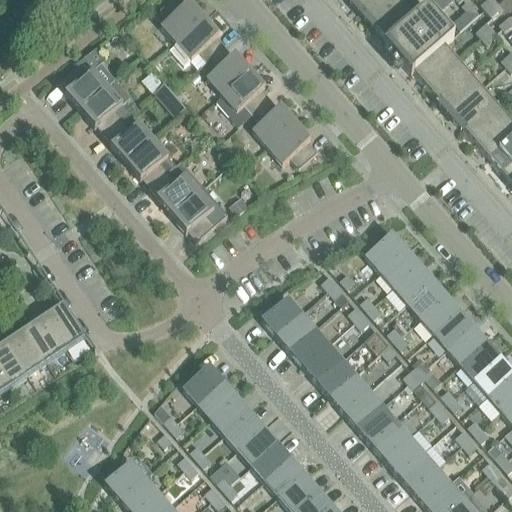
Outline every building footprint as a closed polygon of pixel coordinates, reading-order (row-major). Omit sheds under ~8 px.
[(83,0),(62,0),(70,11),(84,0),(83,0)] [(161,31),(176,48),(204,24),(189,7),(187,9),(179,0),(176,0),(160,15),(168,25),(161,31)] [(352,0),(349,3),(362,18),(381,0),(352,0)] [(381,0),(362,18),(374,32),(405,5),(400,0),(381,0)] [(461,0),(440,0),(434,6),(441,14),(454,2),(459,7),(464,2),(461,0)] [(480,10),(486,16),(496,7),(491,1),(480,10)] [(375,33),(387,46),(418,20),(417,19),(405,5),(374,32),(375,33)] [(466,16),(452,28),(459,36),(479,19),(467,6),(462,11),(466,16)] [(496,7),(486,16),(491,22),(501,13),(496,7)] [(411,79),(414,76),(413,76),(443,49),(444,50),(454,42),(427,11),(417,19),(418,20),(387,46),(384,48),(411,79)] [(511,24),(509,21),(498,31),(504,37),(511,29),(511,24)] [(176,48),(170,54),(185,71),(191,65),(198,59),(206,68),(224,52),(216,43),(219,41),(204,24),(176,48)] [(475,37),(480,43),(491,33),(486,28),(475,37)] [(491,33),(480,43),(485,49),(496,39),(491,33)] [(413,76),(414,76),(426,90),(456,64),(444,50),(443,49),(413,76)] [(206,84),(221,101),(249,77),(234,59),(232,61),(224,52),(206,68),(214,77),(206,84)] [(500,66),(506,72),(511,66),(511,57),(500,66)] [(437,104),(438,105),(469,78),(456,64),(426,90),(438,104),(437,104)] [(64,99),(79,116),(107,92),(92,75),(85,81),(76,71),(57,88),(57,89),(58,88),(66,97),(64,99)] [(238,132),(252,121),(270,105),(262,95),(264,94),(249,77),(221,101),(215,106),(238,132)] [(438,105),(451,120),(481,93),(469,78),(438,105)] [(107,92),(79,116),(94,133),(96,132),(104,141),(122,125),(129,119),(121,110),(122,109),(129,103),(114,86),(107,92)] [(154,99),(164,110),(174,101),(164,90),(154,99)] [(451,120),(463,134),(494,107),(481,93),(451,120)] [(252,136),(267,153),(295,129),(280,112),(278,114),(270,105),(252,121),(260,130),(252,136)] [(464,135),(476,148),(507,122),(494,107),(463,134),(464,135)] [(122,125),(104,141),(112,150),(110,152),(125,169),(153,144),(138,127),(137,128),(129,119),(122,125)] [(476,148),(489,163),(511,142),(511,128),(507,122),(476,148)] [(295,129),(267,153),(282,170),(289,164),(298,174),(318,157),(317,156),(316,157),(308,148),(310,146),(295,129)] [(511,142),(489,163),(502,177),(511,168),(511,142)] [(153,144),(125,169),(140,186),(142,184),(150,193),(168,177),(176,171),(168,162),(153,144)] [(168,177),(150,193),(158,202),(156,204),(171,221),(199,197),(203,193),(181,167),(176,171),(168,177)] [(511,168),(502,177),(511,189),(511,168)] [(199,197),(171,221),(186,238),(188,237),(196,246),(195,247),(195,248),(214,231),(215,231),(227,220),(203,193),(199,197)] [(240,202),(229,210),(237,221),(248,212),(240,202)] [(370,248),(360,256),(365,262),(379,278),(405,256),(391,239),(375,253),(370,248)] [(379,278),(393,294),(419,271),(405,256),(379,278)] [(393,294),(406,309),(432,286),(419,271),(393,294)] [(347,279),(339,286),(346,294),(354,287),(347,279)] [(320,289),(327,297),(335,290),(328,282),(320,289)] [(406,309),(419,325),(445,302),(432,286),(406,309)] [(335,290),(327,297),(334,305),(342,298),(335,290)] [(359,309),(366,317),(374,310),(367,302),(359,309)] [(419,325),(433,340),(459,317),(445,302),(419,325)] [(261,326),(275,342),(302,319),(287,303),(261,326)] [(63,308),(43,321),(66,355),(86,341),(63,308)] [(374,310),(366,317),(373,325),(381,318),(374,310)] [(347,320),(354,328),(362,321),(355,313),(347,320)] [(433,340),(446,355),(472,333),(459,317),(433,340)] [(275,342),(289,357),(315,335),(302,319),(275,342)] [(43,321),(24,334),(47,367),(66,355),(43,321)] [(362,321),(354,328),(361,335),(368,329),(362,321)] [(386,340),(393,348),(401,341),(394,333),(386,340)] [(446,355),(460,371),(486,348),(472,333),(446,355)] [(24,334),(5,346),(28,380),(47,367),(24,334)] [(289,357),(302,373),(328,350),(315,335),(289,357)] [(375,337),(364,346),(377,361),(380,358),(388,351),(381,344),(375,337)] [(401,341),(393,348),(400,356),(407,349),(401,341)] [(5,346),(0,349),(0,379),(9,392),(28,380),(5,346)] [(460,371),(473,387),(499,364),(486,348),(460,371)] [(302,373),(316,388),(342,365),(328,350),(302,373)] [(388,351),(380,358),(387,366),(395,359),(388,351)] [(473,387),(487,402),(511,379),(511,378),(499,364),(473,387)] [(316,388),(329,404),(355,381),(342,365),(316,388)] [(422,366),(412,374),(417,380),(427,372),(422,366)] [(183,394),(197,411),(223,388),(209,371),(183,394)] [(427,372),(417,380),(422,386),(425,384),(433,377),(427,372)] [(402,383),(407,389),(417,380),(412,374),(402,383)] [(433,377),(425,384),(433,394),(441,387),(433,377)] [(0,379),(0,398),(9,392),(0,379)] [(511,379),(487,402),(500,417),(511,406),(511,379)] [(417,380),(407,389),(412,395),(422,386),(417,380)] [(329,404),(342,419),(369,396),(355,381),(329,404)] [(197,411),(210,426),(236,403),(223,388),(197,411)] [(440,402),(447,410),(455,403),(448,395),(440,402)] [(342,419),(356,434),(382,411),(369,396),(342,419)] [(210,426),(224,441),(250,419),(236,403),(210,426)] [(455,403),(447,410),(454,418),(461,411),(455,403)] [(427,413),(434,420),(442,414),(435,406),(427,413)] [(511,406),(500,417),(511,431),(511,406)] [(161,409),(154,418),(162,427),(169,435),(177,428),(170,420),(161,409)] [(356,434),(369,450),(395,427),(382,411),(356,434)] [(442,414),(434,420),(441,428),(449,421),(442,414)] [(224,441),(237,457),(263,434),(250,419),(224,441)] [(467,433),(473,440),(481,434),(474,426),(467,433)] [(369,450),(383,466),(409,443),(395,427),(369,450)] [(177,428),(169,435),(176,443),(184,436),(177,428)] [(237,457),(251,472),(277,449),(263,434),(237,457)] [(481,434),(473,440),(480,448),(488,441),(481,434)] [(454,443),(461,451),(469,444),(462,437),(454,443)] [(157,445),(164,453),(172,446),(165,438),(157,445)] [(383,466),(396,481),(422,458),(409,443),(383,466)] [(469,444),(461,451),(468,459),(476,452),(469,444)] [(251,472),(264,487),(290,465),(277,449),(251,472)] [(189,458),(196,466),(204,459),(197,451),(189,458)] [(493,463),(500,471),(508,464),(501,456),(493,463)] [(396,481),(410,496),(436,473),(422,458),(396,481)] [(204,459),(196,466),(203,473),(211,467),(204,459)] [(177,468),(184,476),(192,469),(185,462),(177,468)] [(511,468),(508,464),(500,471),(507,479),(511,484),(511,468)] [(264,487),(277,503),(303,480),(290,465),(264,487)] [(104,490),(119,506),(145,483),(130,467),(104,490)] [(481,474),(488,482),(496,475),(489,467),(481,474)] [(192,469),(184,476),(191,484),(198,477),(192,469)] [(410,496),(423,511),(449,489),(436,473),(410,496)] [(496,475),(488,482),(495,490),(499,495),(507,488),(502,483),(496,475)] [(277,503),(285,511),(298,511),(317,496),(303,480),(277,503)] [(216,489),(223,496),(231,490),(224,482),(216,489)] [(119,506),(123,511),(142,511),(158,498),(145,483),(119,506)] [(499,495),(499,496),(506,504),(511,498),(511,494),(507,488),(499,495)] [(423,511),(453,511),(463,504),(449,489),(423,511)] [(231,490),(223,496),(230,504),(237,497),(231,490)] [(204,499),(211,507),(218,500),(212,492),(204,499)] [(298,511),(329,511),(331,511),(317,496),(298,511)] [(142,511),(169,511),(158,498),(142,511)] [(218,500),(211,507),(214,511),(220,511),(225,508),(218,500)]
